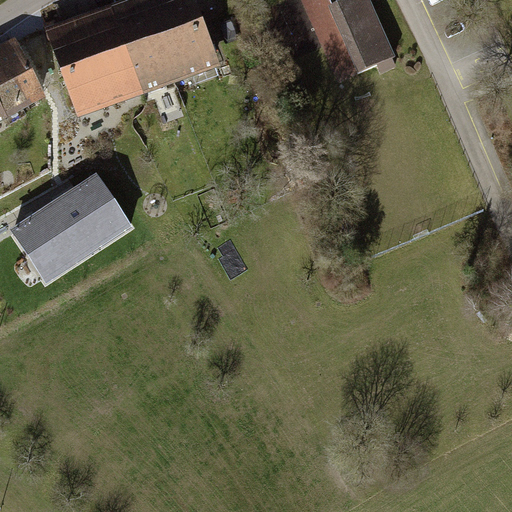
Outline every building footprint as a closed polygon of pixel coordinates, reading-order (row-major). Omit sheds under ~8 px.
[(166,0),(116,18),(141,88),(215,60),(198,13),(215,7),(212,0),(166,0)] [(368,0),(354,0),(336,8),(363,72),(394,58),(368,0)] [(53,41),(78,110),(141,88),(116,18),(53,41)] [(11,47),(0,52),(0,123),(41,102),(11,47)] [(98,175),(10,231),(46,286),(134,230),(98,175)]
